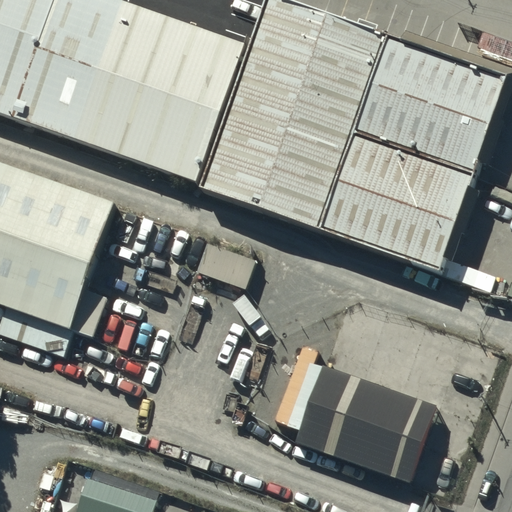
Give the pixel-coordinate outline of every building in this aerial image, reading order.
[(0,0),(0,107),(180,168),(231,19),(175,0),(0,0)] [(368,11),(335,0),(237,0),(231,19),(180,168),(300,209),(368,11)] [(368,11),(300,209),(422,250),(490,52),(368,11)] [(96,184),(0,151),(0,290),(53,309),(96,184)] [(434,390),(301,344),(274,425),(407,470),(434,390)] [(131,511),(144,475),(79,453),(65,494),(119,511),(131,511)] [(201,511),(151,495),(144,511),(201,511)]
